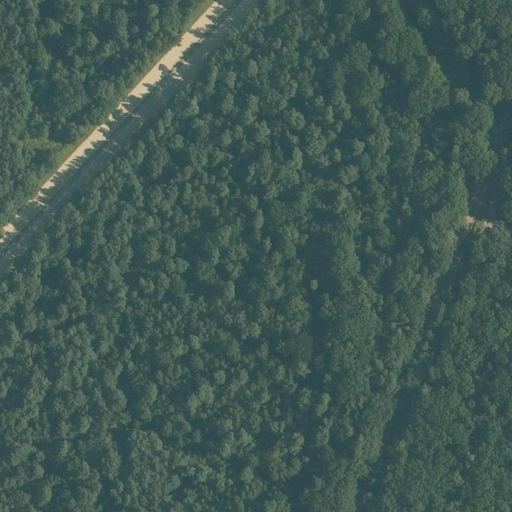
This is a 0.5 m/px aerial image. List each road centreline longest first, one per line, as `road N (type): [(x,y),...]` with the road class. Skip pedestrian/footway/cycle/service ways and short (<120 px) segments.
road 1 (track): [(404,11),(352,73),(274,98),(259,111),(254,156),(236,169),(123,201),(102,241),(57,269),(0,339)]
road 2 (unknown): [(362,511),(511,114)]
road 3 (track): [(489,225),(377,511)]
road 4 (unknown): [(397,0),(455,89),(506,127)]
